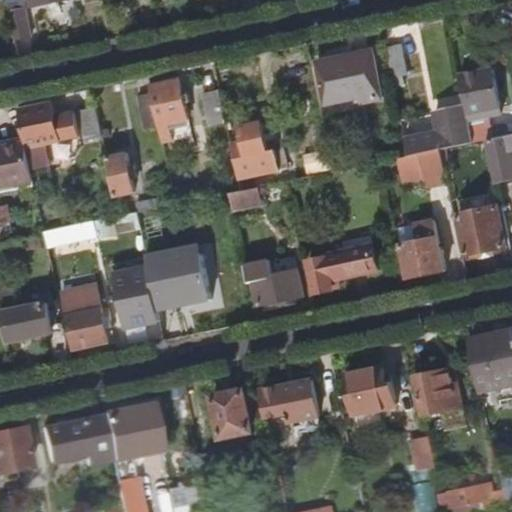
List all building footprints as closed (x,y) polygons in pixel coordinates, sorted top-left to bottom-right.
[(28,6),(11,10),(16,39),(34,35),(28,6)] [(402,46),(387,48),(393,77),(408,74),(402,46)] [(376,51),(318,63),(328,104),(363,97),(364,103),(386,98),(376,51)] [(462,77),(468,108),(483,105),(500,102),(494,70),(462,77)] [(151,87),(153,93),(159,126),(190,120),(182,81),(151,87)] [(212,126),(227,123),(221,92),(206,94),(212,126)] [(146,129),(159,126),(153,93),(140,95),(146,129)] [(20,112),(26,138),(27,144),(33,170),(51,166),(47,144),(61,141),(53,105),(20,112)] [(483,105),(468,108),(474,144),(489,141),(491,140),(483,105)] [(87,141),(104,137),(97,108),(80,112),(87,141)] [(406,139),(409,158),(442,151),(474,144),(468,108),(436,114),(440,132),(406,139)] [(262,123),(241,128),(246,157),(268,152),(262,123)] [(491,140),(489,141),(499,184),(511,181),(511,139),(511,136),(491,140)] [(0,143),(0,149),(27,144),(26,138),(0,143)] [(0,149),(0,190),(36,183),(33,170),(27,144),(0,149)] [(448,176),(442,151),(409,158),(403,159),(407,181),(426,178),(427,180),(448,176)] [(108,157),(117,197),(136,193),(128,153),(108,157)] [(273,174),(238,181),(240,192),(261,188),(275,185),(273,174)] [(36,183),(0,190),(0,196),(37,189),(36,183)] [(240,192),(232,194),(235,210),(264,204),(261,188),(240,192)] [(137,203),(139,213),(176,206),(174,195),(137,203)] [(126,201),(118,202),(121,217),(129,215),(126,201)] [(501,208),(460,217),(468,258),(509,249),(501,208)] [(9,210),(0,212),(0,242),(16,239),(9,210)] [(93,223),(96,239),(143,230),(139,213),(129,215),(121,217),(93,223)] [(46,232),(49,249),(95,240),(91,223),(46,232)] [(410,280),(448,272),(438,227),(400,234),(410,280)] [(200,248),(156,256),(165,296),(188,291),(184,273),(204,269),(200,248)] [(350,254),(355,276),(369,273),(364,251),(350,254)] [(276,257),(278,269),(302,266),(300,254),(276,257)] [(333,280),(355,276),(350,254),(309,262),(316,296),(335,292),(333,280)] [(102,267),(104,277),(151,268),(149,258),(102,267)] [(267,264),(247,268),(250,280),(261,277),(267,305),(304,298),(299,271),(270,276),(267,264)] [(151,268),(104,277),(115,331),(162,322),(151,268)] [(65,296),(77,350),(111,342),(100,288),(65,296)] [(2,307),(9,341),(50,334),(57,364),(73,361),(64,322),(53,325),(48,305),(25,309),(24,303),(2,307)] [(511,331),(473,340),(484,394),(511,388),(511,331)] [(387,370),(349,378),(357,415),(401,405),(396,383),(390,384),(387,370)] [(456,371),(419,379),(427,418),(463,410),(456,371)] [(315,383),(274,391),(280,418),(291,416),(293,424),(322,417),(315,383)] [(246,391),(215,397),(224,439),(255,433),(246,391)] [(152,402),(104,412),(105,417),(114,460),(161,451),(152,402)] [(90,465),(114,460),(105,417),(47,429),(54,464),(88,457),(90,465)] [(25,428),(0,433),(0,473),(33,467),(25,428)] [(413,470),(431,466),(425,438),(407,442),(413,470)] [(139,456),(150,511),(166,511),(174,510),(161,451),(139,456)] [(141,511),(135,478),(118,482),(123,511),(141,511)] [(434,481),(417,481),(419,511),(436,510),(434,481)] [(437,497),(439,511),(452,511),(452,510),(479,504),(481,511),(506,506),(505,506),(503,494),(491,496),(489,484),(448,493),(449,494),(437,497)] [(511,491),(503,494),(505,506),(511,504),(511,491)]
